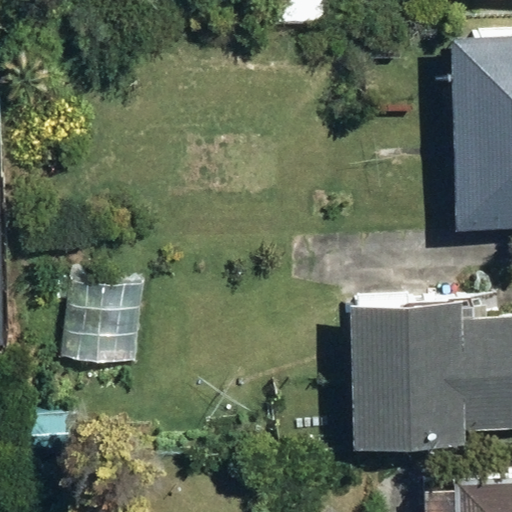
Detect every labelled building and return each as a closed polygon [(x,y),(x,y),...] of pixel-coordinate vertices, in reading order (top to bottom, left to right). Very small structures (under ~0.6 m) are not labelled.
[(337,0),(283,0),(283,11),(338,12),(337,0)] [(511,6),(473,6),(462,9),(462,209),(511,208),(511,6)] [(148,272),(69,269),(65,358),(143,362),(148,272)] [(364,277),(363,428),(467,428),(467,415),(511,415),(511,297),(476,297),(476,278),(364,277)] [(75,393),(26,398),(33,458),(82,453),(75,393)] [(511,511),(511,454),(476,453),(475,485),(437,483),(435,511),(511,511)]
